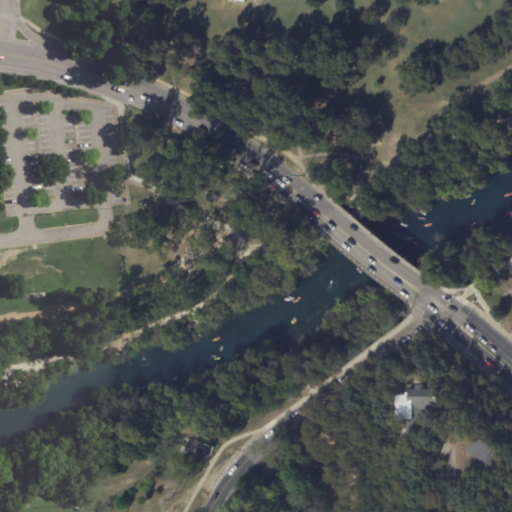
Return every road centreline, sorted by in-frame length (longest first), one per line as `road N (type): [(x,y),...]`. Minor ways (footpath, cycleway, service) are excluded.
road 1 (tertiary): [(437,305),(237,457),(203,511)]
road 2 (secondary): [(321,212),(197,122),(73,70)]
road 3 (secondary): [(321,212),(418,292)]
